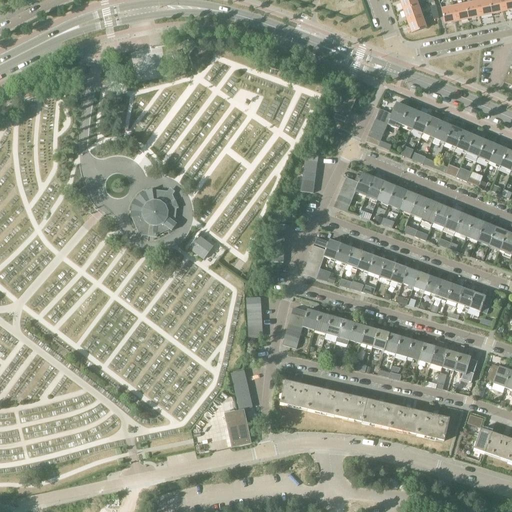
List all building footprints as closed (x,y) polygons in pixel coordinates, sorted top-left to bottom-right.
[(418,5),(415,0),(399,0),(403,11),(418,5)] [(465,4),(468,19),(480,17),(477,2),(476,0),(471,0),(472,3),(465,4)] [(488,0),(485,0),(477,2),(480,17),(492,14),(488,0)] [(488,0),(492,14),(503,12),(500,0),(488,0)] [(511,0),(500,0),(503,12),(511,10),(511,0)] [(465,4),(453,7),(456,22),(468,19),(465,4)] [(422,17),(418,5),(403,11),(407,22),(422,17)] [(444,24),(456,22),(453,7),(441,9),(444,24)] [(422,17),(407,22),(411,33),(426,28),(422,17)] [(160,61),(149,64),(153,78),(164,75),(160,61)] [(171,69),(174,77),(185,73),(182,65),(171,69)] [(140,85),(150,82),(148,77),(138,79),(140,85)] [(337,92),(329,110),(348,118),(351,111),(352,108),(356,99),(337,92)] [(399,130),(401,125),(408,109),(396,104),(391,114),(389,120),(387,125),(399,130)] [(379,109),(377,115),(389,120),(391,114),(379,109)] [(401,125),(412,130),(419,113),(408,109),(401,125)] [(412,130),(423,135),(430,118),(419,113),(412,130)] [(335,114),(333,118),(344,123),(346,119),(335,114)] [(377,115),(374,120),(387,126),(387,125),(389,120),(377,115)] [(423,135),(434,139),(441,123),(430,118),(423,135)] [(374,120),(372,126),(385,131),(387,126),(374,120)] [(434,139),(444,144),(452,127),(441,123),(434,139)] [(382,136),(385,131),(372,126),(370,131),(382,136)] [(463,132),(452,127),(444,144),(456,149),(463,132)] [(370,131),(368,137),(380,142),(382,136),(370,131)] [(456,149),(467,153),(474,137),(463,132),(456,149)] [(365,142),(369,143),(378,147),(380,142),(368,137),(365,142)] [(467,153),(477,158),(485,141),(474,137),(467,153)] [(477,158),(489,163),(496,146),(485,141),(477,158)] [(489,163),(500,167),(507,151),(496,146),(489,163)] [(500,167),(511,172),(511,168),(511,152),(507,151),(500,167)] [(305,154),(304,161),(317,163),(318,157),(318,156),(305,154)] [(432,161),(425,158),(423,164),(430,166),(432,161)] [(303,173),(315,175),(316,169),(303,167),(303,173)] [(367,196),(374,179),(362,174),(358,183),(356,189),(355,191),(355,192),(367,196)] [(356,189),(358,183),(346,178),(343,184),(356,189)] [(367,196),(378,201),(385,184),(374,179),(367,196)] [(343,184),(341,190),(354,195),(355,192),(355,191),(356,189),(343,184)] [(385,184),(378,201),(389,205),(396,188),(385,184)] [(300,192),(313,194),(313,193),(313,187),(301,186),(300,192)] [(494,186),(492,192),(498,194),(501,188),(494,186)] [(169,230),(171,231),(176,224),(174,223),(176,209),(178,208),(175,201),(179,199),(175,200),(172,201),(162,194),(163,188),(162,194),(151,193),(152,190),(148,191),(142,193),(138,197),(134,202),(131,208),(131,214),(131,217),(133,216),(138,226),(134,231),(138,227),(148,234),(147,241),(148,241),(148,236),(156,237),(157,235),(169,230)] [(400,210),(407,193),(396,188),(389,205),(400,210)] [(354,195),(341,190),(338,195),(351,201),(354,195)] [(400,210),(411,214),(418,197),(407,193),(400,210)] [(338,195),(336,201),(349,206),(351,201),(338,195)] [(411,214),(422,219),(429,202),(418,197),(411,214)] [(349,206),(336,201),(333,208),(346,213),(349,206)] [(429,202),(422,219),(433,223),(440,206),(429,202)] [(440,206),(433,223),(444,228),(451,211),(440,206)] [(455,232),(462,215),(451,211),(444,228),(455,232)] [(455,232),(466,237),(473,220),(462,215),(455,232)] [(387,219),(385,225),(391,228),(394,222),(387,219)] [(466,237),(478,241),(485,224),(473,220),(466,237)] [(485,224),(478,241),(489,246),(496,229),(485,224)] [(496,229),(489,246),(500,250),(507,233),(496,229)] [(189,249),(203,260),(213,247),(198,236),(201,232),(202,232),(201,231),(185,253),(186,253),(186,252),(189,249)] [(511,235),(507,233),(500,250),(511,255),(511,252),(511,235)] [(313,246),(325,251),(328,243),(316,238),(313,246)] [(324,257),(335,261),(341,244),(329,240),(328,243),(325,251),(323,257),(324,257)] [(352,249),(341,244),(335,261),(346,265),(352,249)] [(323,257),(325,251),(313,246),(311,252),(323,257)] [(357,269),(363,253),(352,249),(346,265),(357,269)] [(322,263),(324,257),(323,257),(311,252),(309,258),(322,263)] [(368,274),(374,257),(363,253),(357,269),(368,274)] [(379,278),(385,261),(374,257),(368,274),(379,278)] [(320,268),(322,263),(309,258),(307,264),(320,268)] [(390,282),(397,265),(385,261),(379,278),(390,282)] [(307,264),(305,269),(318,273),(320,268),(307,264)] [(397,265),(390,282),(401,285),(407,269),(397,265)] [(316,279),(318,273),(305,269),(303,275),(316,279)] [(402,284),(413,288),(418,273),(407,269),(401,285),(401,286),(402,284)] [(317,279),(323,281),(325,275),(319,272),(317,279)] [(413,288),(424,292),(429,277),(418,273),(413,288)] [(440,281),(429,277),(424,292),(431,295),(430,297),(434,298),(440,281)] [(446,302),(446,300),(452,285),(440,281),(434,298),(446,302)] [(463,289),(452,285),(446,300),(457,304),(463,289)] [(457,304),(468,308),(474,293),(463,289),(457,304)] [(485,297),(474,293),(468,308),(486,315),(491,301),(485,299),(485,297)] [(293,308),(292,313),(305,317),(306,312),(293,308)] [(303,323),(302,328),(314,331),(319,314),(307,310),(306,312),(305,317),(303,323)] [(292,313),(290,319),(303,323),(305,317),(292,313)] [(319,314),(314,331),(326,335),(331,317),(319,314)] [(331,317),(326,335),(337,338),(342,320),(331,317)] [(290,319),(288,324),(302,328),(303,323),(290,319)] [(337,338),(336,342),(348,346),(349,341),(354,324),(342,320),(337,338)] [(288,324),(287,329),(300,333),(302,328),(288,324)] [(354,324),(349,341),(361,345),(366,327),(354,324)] [(366,327),(361,345),(372,348),(377,330),(366,327)] [(287,329),(285,335),(299,338),(300,333),(287,329)] [(377,330),(372,348),(384,352),(389,334),(377,330)] [(389,334),(384,352),(395,355),(400,337),(389,334)] [(285,335),(284,340),(297,344),(299,338),(285,335)] [(400,337),(395,355),(407,358),(412,341),(400,337)] [(284,340),(282,346),(296,350),(297,344),(284,340)] [(412,341),(407,358),(418,362),(423,344),(412,341)] [(423,344),(418,362),(430,365),(435,347),(423,344)] [(435,347),(430,365),(442,369),(447,351),(435,347)] [(447,351),(442,369),(453,372),(459,354),(447,351)] [(459,354),(453,372),(461,374),(460,380),(472,384),(478,362),(471,360),(471,358),(459,354)] [(340,359),(332,357),(330,364),(339,366),(340,359)] [(498,367),(492,365),(486,380),(493,382),(493,384),(505,388),(511,371),(498,367)] [(232,380),(245,377),(243,371),(244,371),(230,374),(232,380)] [(233,386),(246,383),(245,377),(232,380),(233,386)] [(279,404),(307,410),(312,387),(285,381),(279,404)] [(235,392),(247,390),(246,383),(233,386),(235,392)] [(307,410),(334,416),(339,393),(312,387),(307,410)] [(249,396),(247,390),(235,392),(236,398),(249,396)] [(334,416),(361,423),(367,400),(339,393),(334,416)] [(237,405),(250,402),(249,396),(236,398),(237,405)] [(394,406),(367,400),(361,423),(389,429),(394,406)] [(239,411),(252,408),(250,402),(237,405),(239,411)] [(389,429),(416,435),(422,412),(394,406),(389,429)] [(243,411),(225,415),(232,447),(250,443),(243,411)] [(449,418),(422,412),(416,435),(444,441),(449,418)] [(470,415),(466,424),(480,429),(483,419),(470,415)] [(473,449),(485,453),(492,433),(480,429),(473,449)] [(511,439),(492,433),(485,453),(511,462),(511,439)]
